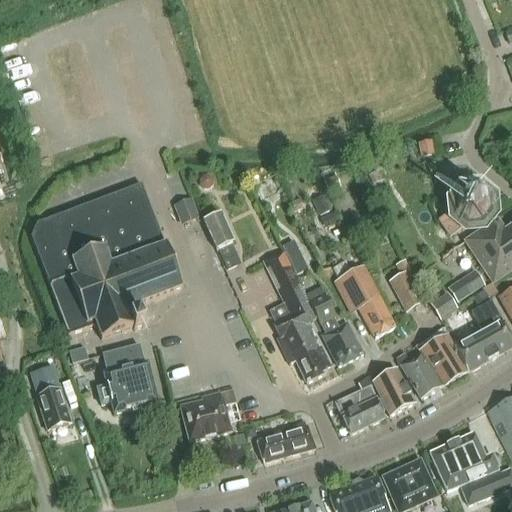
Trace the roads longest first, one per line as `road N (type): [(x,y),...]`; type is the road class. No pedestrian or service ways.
road 1 (unclassified): [(312,402),(231,383),(122,115)]
road 2 (residential): [(511,192),(470,150),(493,68),(468,0)]
road 3 (secondary): [(340,467),(426,432),(511,371)]
road 4 (secondary): [(163,511),(340,467)]
road 5 (residential): [(312,402),(425,331)]
